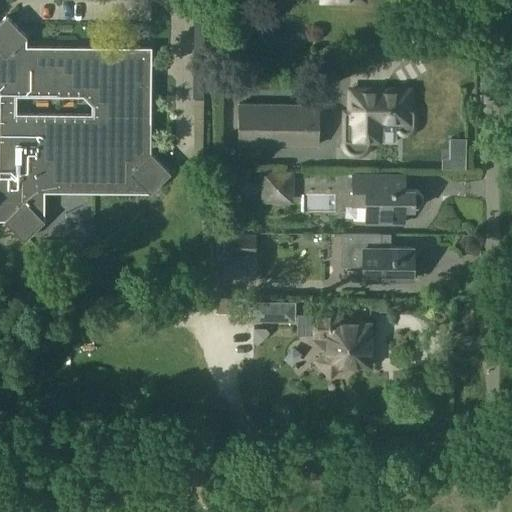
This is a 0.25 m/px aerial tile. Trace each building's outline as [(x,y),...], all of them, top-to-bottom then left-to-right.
[(194,5),(193,98),(203,98),(203,4),(194,5)] [(151,47),(27,46),(27,36),(7,16),(0,22),(0,219),(3,220),(23,240),(44,220),(44,192),(150,192),(170,172),(150,152),(151,47)] [(343,110),(343,141),(345,148),(349,152),(356,154),(362,152),(367,147),(369,141),(369,132),(379,132),(379,122),(397,122),(397,127),(399,131),(403,133),(408,133),(412,131),(414,127),(415,113),(415,112),(414,111),(414,110),(409,107),(409,95),(377,94),(377,90),(350,89),(350,110),(343,110)] [(238,104),(238,144),(318,145),(318,105),(238,104)] [(464,161),(465,139),(449,139),(448,161),(464,161)] [(259,172),(259,204),(291,204),(291,172),(259,172)] [(415,190),(414,190),(383,189),(383,175),(353,174),(352,205),(366,205),(365,222),(404,223),(404,208),(413,208),(415,208),(417,208),(418,207),(420,206),(421,205),(422,203),(422,202),(423,200),(423,198),(422,197),(422,195),(421,194),(420,192),(419,191),(417,191),(415,190)] [(230,233),(230,254),(249,254),(249,234),(230,233)] [(378,280),(376,280),(376,282),(395,282),(395,281),(394,281),(394,278),(413,278),(413,272),(415,272),(415,275),(417,275),(417,271),(418,268),(419,265),(419,261),(418,257),(417,254),(417,250),(416,250),(416,253),(413,253),(413,247),(381,247),(381,234),(342,233),(342,265),(362,265),(362,278),(378,278),(378,280)] [(242,316),(242,299),(216,299),(215,316),(242,316)] [(253,302),(253,316),(289,317),(290,303),(253,302)] [(338,316),(314,315),(314,335),(322,335),(322,343),(328,348),(316,360),(330,375),(341,364),(345,366),(351,366),(356,364),(369,364),(370,322),(362,322),(358,319),(347,319),(345,321),(345,322),(338,322),(338,316)]
